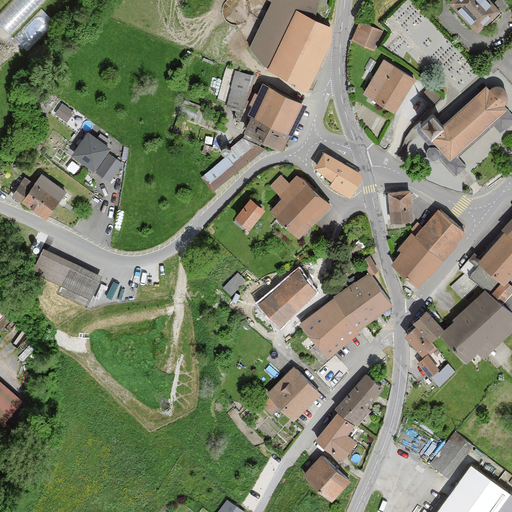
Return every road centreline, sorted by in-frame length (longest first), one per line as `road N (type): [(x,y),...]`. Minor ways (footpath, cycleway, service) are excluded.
road 1 (residential): [(0,204),(102,254),(136,261),(175,245),(262,164),(302,154)]
road 2 (residential): [(257,511),(306,434),(399,323)]
road 3 (tertiary): [(355,511),(395,404),(399,323)]
road 4 (unclassified): [(399,323),(485,213)]
road 5 (residential): [(360,155),(485,213)]
road 6 (tertiary): [(372,197),(399,323)]
